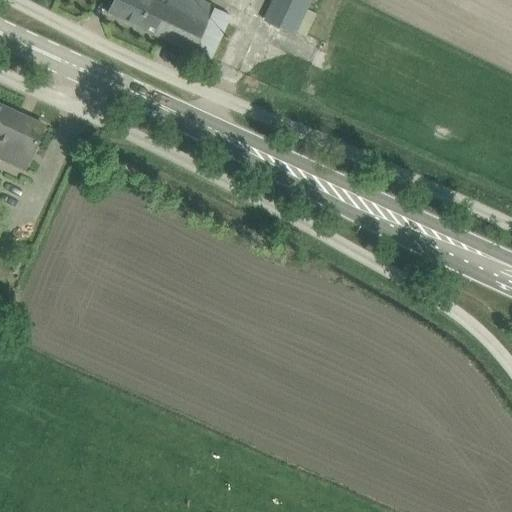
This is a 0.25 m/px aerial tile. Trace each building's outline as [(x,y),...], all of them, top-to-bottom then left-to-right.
[(114,0),(108,15),(192,54),(192,53),(208,61),(209,59),(208,58),(228,15),(212,7),(196,0),(114,0)] [(293,36),(295,31),(306,36),(317,12),(307,7),(310,0),(272,0),(262,21),(293,36)] [(347,0),(327,50),(364,65),(390,0),(347,0)] [(427,72),(459,0),(421,0),(395,58),(427,72)] [(511,0),(491,0),(452,88),(498,108),(511,77),(511,0)] [(44,128),(22,118),(0,107),(0,160),(24,172),(44,128)]
